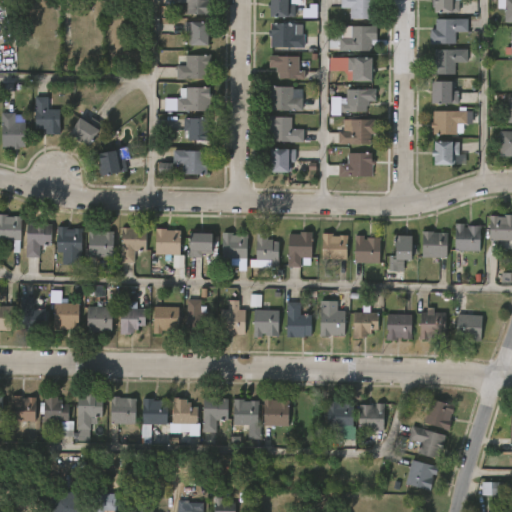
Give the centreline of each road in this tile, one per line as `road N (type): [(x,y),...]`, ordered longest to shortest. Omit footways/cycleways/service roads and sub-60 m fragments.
road 1 (residential): [(0,181),(73,199),(407,205),(511,184)]
road 2 (residential): [(0,362),(511,374)]
road 3 (residential): [(407,205),(407,0)]
road 4 (residential): [(241,203),(242,0)]
road 5 (residential): [(454,511),(511,334)]
